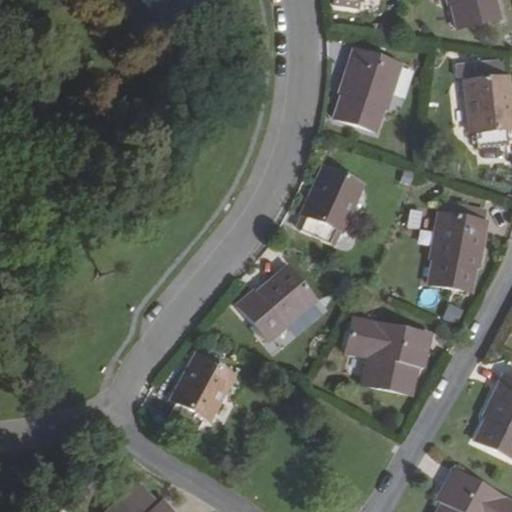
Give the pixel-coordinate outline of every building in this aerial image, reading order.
[(332,0),(331,5),(357,10),(358,2),(361,2),(360,0),(332,0)] [(457,29),(498,19),(492,0),(446,0),(448,5),(451,5),(457,29)] [(399,66),(352,50),(340,86),(344,88),(342,96),(334,120),(374,133),(382,109),(385,110),(399,66)] [(466,80),(466,82),(463,82),(469,133),(474,133),(476,148),(508,145),(506,130),(511,130),(506,77),(501,78),(499,73),(503,72),(501,60),(455,64),(457,80),(466,80)] [(400,67),(395,95),(406,97),(411,70),(400,67)] [(340,233),(361,186),(322,168),(301,215),(305,217),(298,232),(329,245),(336,231),(340,233)] [(409,186),(414,173),(403,169),(399,183),(409,186)] [(427,286),(470,294),(474,269),(475,261),(479,262),(486,222),(437,213),(429,260),(432,262),(427,286)] [(314,301),(285,267),(273,278),(276,282),(256,299),(253,295),(251,293),(235,307),(268,344),(284,330),(282,328),(314,301)] [(357,283),(344,276),(337,288),(350,296),(357,283)] [(276,282),(273,278),(253,295),(256,299),(276,282)] [(448,304),(441,319),(455,326),(462,311),(448,304)] [(362,387),(411,396),(417,368),(419,354),(426,355),(431,335),(352,320),(346,348),(369,352),(368,358),(362,387)] [(369,352),(346,348),(344,354),(368,358),(369,352)] [(426,355),(419,354),(417,368),(423,370),(426,355)] [(208,422),(232,376),(195,356),(169,401),(174,404),(167,417),(196,433),(203,419),(208,422)] [(511,380),(502,375),(485,410),(489,412),(486,419),(474,442),(511,461),(511,380)] [(244,394),(233,422),(249,428),(260,400),(244,394)] [(436,511),(511,511),(511,505),(452,472),(442,488),(448,491),(440,505),(436,511)] [(137,483),(104,511),(172,511),(171,510),(169,511),(162,511),(156,504),(137,483)] [(448,491),(442,488),(434,502),(440,505),(448,491)] [(161,500),(156,504),(162,511),(169,511),(171,510),(161,500)]
